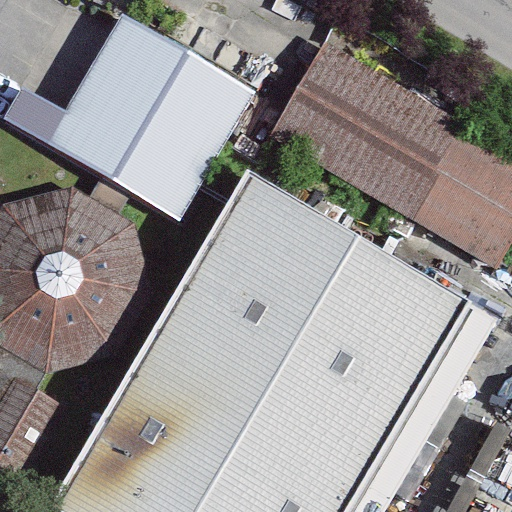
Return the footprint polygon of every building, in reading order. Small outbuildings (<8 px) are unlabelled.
[(260,81),(133,6),(75,103),(29,77),(9,111),(182,213),(260,81)] [(511,144),(335,37),(285,119),(503,252),(511,237),(511,144)] [(378,511),(502,303),(258,159),(61,491),(96,511),(378,511)] [(6,196),(0,205),(0,333),(46,361),(115,345),(152,285),(135,216),(75,179),(6,196)] [(0,511),(70,396),(0,354),(0,511)]
